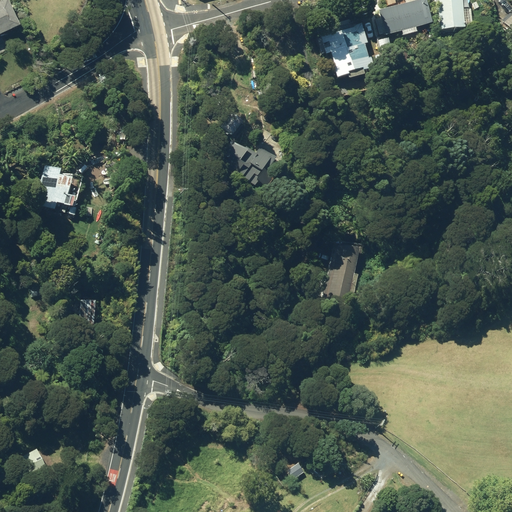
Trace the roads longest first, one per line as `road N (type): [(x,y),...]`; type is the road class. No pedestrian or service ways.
road 1 (residential): [(137,380),(243,408),(324,417),(378,437),(457,511)]
road 2 (secondary): [(152,30),(158,170),(137,380)]
road 3 (residential): [(152,30),(134,31),(0,112)]
road 4 (secondary): [(137,380),(107,511)]
road 5 (residential): [(152,30),(278,0)]
